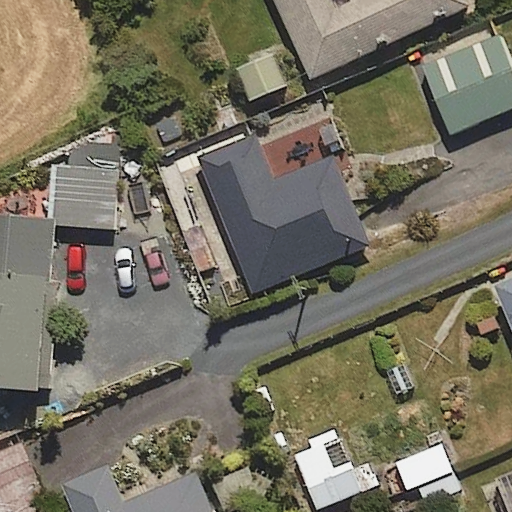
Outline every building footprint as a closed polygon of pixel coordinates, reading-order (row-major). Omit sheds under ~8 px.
[(271,0),(309,80),(469,6),(466,0),(271,0)] [(511,109),(511,61),(501,34),(421,66),(449,135),(511,109)] [(271,48),(235,63),(251,100),(286,86),(271,48)] [(272,181),(251,129),(196,150),(250,290),(368,245),(334,157),(272,181)] [(53,220),(53,224),(113,227),(117,166),(56,163),(53,220)] [(53,220),(0,217),(0,389),(44,391),(53,224),(53,220)] [(511,279),(496,286),(511,325),(511,279)] [(308,439),(311,447),(297,453),(322,511),(378,486),(367,460),(353,467),(336,426),(308,439)] [(461,491),(442,444),(396,462),(407,490),(420,485),(428,504),(461,491)] [(0,511),(49,511),(23,446),(0,455),(0,511)] [(128,504),(112,466),(63,488),(73,511),(211,511),(195,475),(128,504)]
